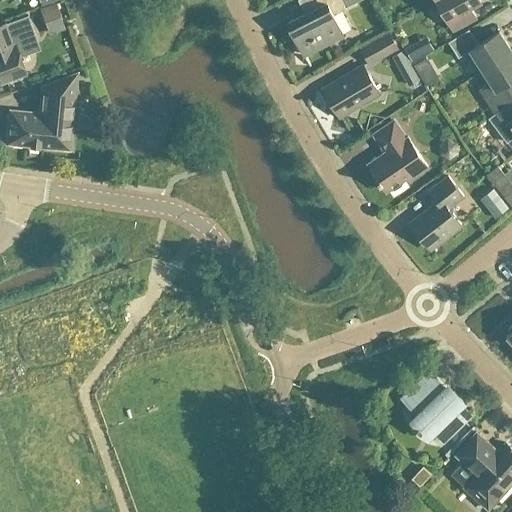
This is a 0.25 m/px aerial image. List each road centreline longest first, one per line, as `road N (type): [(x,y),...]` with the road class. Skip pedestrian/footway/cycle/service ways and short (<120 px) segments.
road 1 (residential): [(427,307),(345,204),(231,0)]
road 2 (tertiary): [(283,362),(260,344),(226,262),(197,224),(162,209),(25,189)]
road 3 (tertiary): [(315,511),(279,417),(283,362)]
road 4 (residential): [(283,362),(427,307)]
road 5 (residential): [(511,398),(427,307)]
